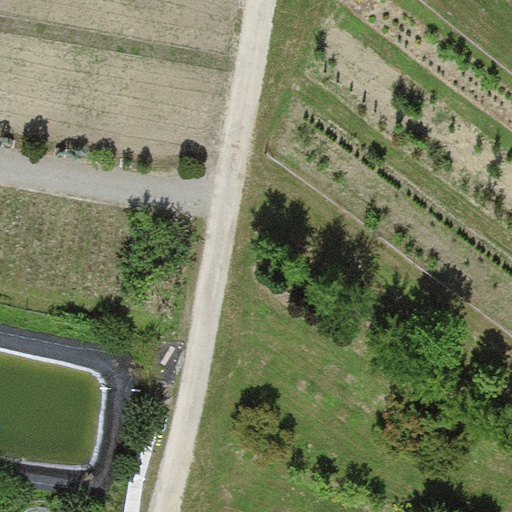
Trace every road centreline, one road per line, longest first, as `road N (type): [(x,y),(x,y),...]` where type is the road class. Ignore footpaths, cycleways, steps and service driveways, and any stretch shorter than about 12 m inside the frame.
road 1 (track): [(255,0),(222,201),(152,511)]
road 2 (track): [(0,164),(222,201)]
